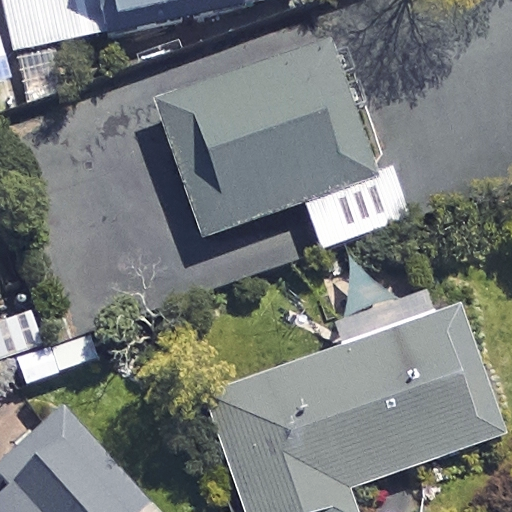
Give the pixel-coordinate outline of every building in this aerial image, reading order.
[(94,51),(84,0),(7,0),(20,66),(94,51)] [(305,0),(115,0),(124,39),(305,0)] [(381,183),(335,59),(162,122),(209,251),(310,214),(327,263),(416,230),(397,177),(381,183)] [(511,446),(468,321),(210,408),(245,511),(359,511),(355,499),(511,446)] [(20,504),(10,511),(129,511),(60,431),(0,482),(20,504)]
